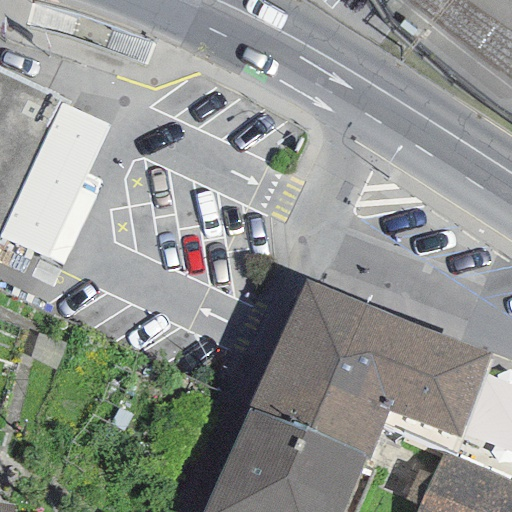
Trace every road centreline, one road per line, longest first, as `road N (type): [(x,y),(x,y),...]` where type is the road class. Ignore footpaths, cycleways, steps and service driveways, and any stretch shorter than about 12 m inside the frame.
road 1 (residential): [(373,100),(184,511)]
road 2 (primary): [(511,189),(373,100)]
road 3 (primary): [(373,100),(262,33)]
road 4 (primary): [(141,0),(262,33)]
